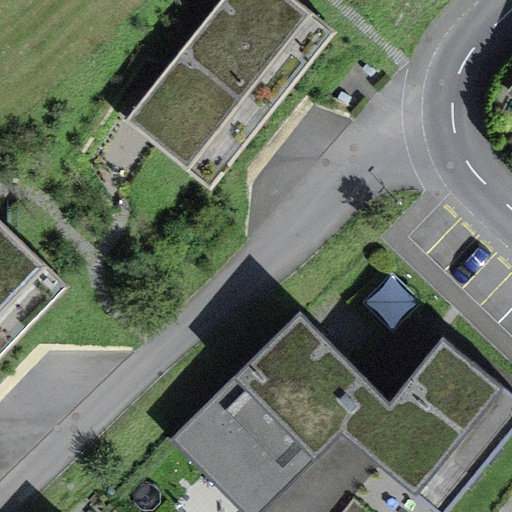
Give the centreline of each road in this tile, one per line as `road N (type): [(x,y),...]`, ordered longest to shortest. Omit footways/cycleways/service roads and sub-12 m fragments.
road 1 (residential): [(452,123),(362,154),(0,506)]
road 2 (residential): [(452,123),(454,83),(473,44),(511,7)]
